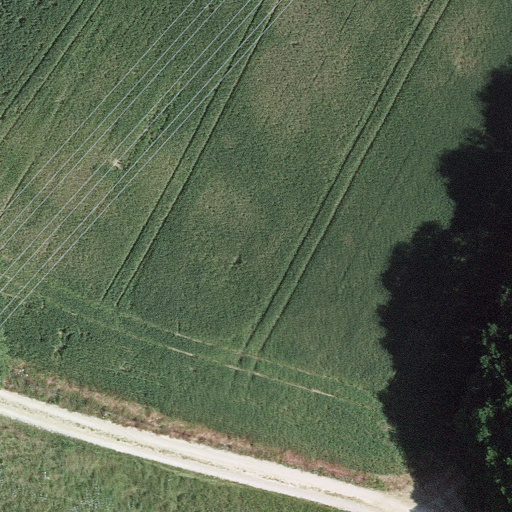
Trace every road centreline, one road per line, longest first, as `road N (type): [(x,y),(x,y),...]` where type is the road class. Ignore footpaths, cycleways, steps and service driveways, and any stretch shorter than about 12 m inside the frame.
road 1 (track): [(404,511),(0,405)]
road 2 (track): [(422,511),(511,340)]
